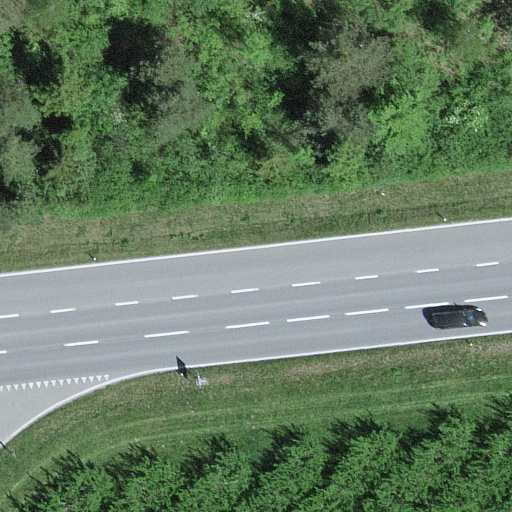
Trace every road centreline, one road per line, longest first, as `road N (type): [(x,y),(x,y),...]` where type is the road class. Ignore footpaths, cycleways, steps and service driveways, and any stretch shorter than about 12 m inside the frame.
road 1 (unclassified): [(511,240),(0,298)]
road 2 (primary): [(511,296),(87,342)]
